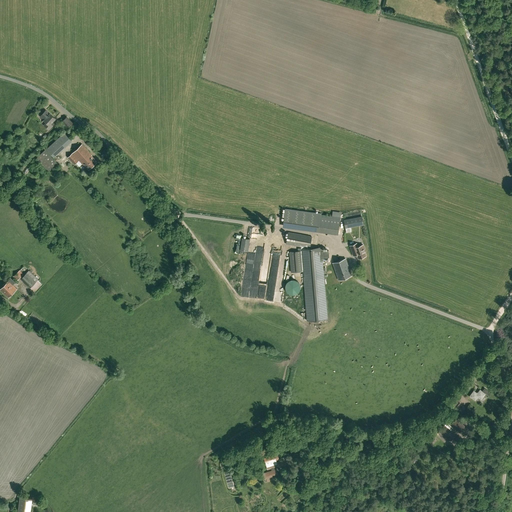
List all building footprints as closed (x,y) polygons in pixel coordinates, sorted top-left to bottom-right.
[(46,110),(40,116),(44,119),(44,120),(46,123),(44,125),(47,128),(49,130),(50,128),(53,125),(51,123),(55,119),(55,118),(50,113),(49,114),(46,110)] [(62,121),(69,128),(74,123),(67,116),(62,121)] [(67,132),(48,148),(57,158),(59,156),(58,154),(74,140),(67,132)] [(79,160),(82,164),(83,163),(89,169),(98,161),(92,155),(92,154),(83,144),(68,157),(75,164),(79,160)] [(57,163),(45,150),(36,158),(49,171),(57,163)] [(287,208),(285,227),(341,233),(343,211),(334,210),(334,215),(323,214),(324,212),(287,208)] [(364,225),(362,217),(345,220),(346,228),(351,227),(364,225)] [(312,236),(288,232),(286,244),(310,248),(312,236)] [(244,237),(243,250),(252,250),(252,238),(244,237)] [(356,249),(357,254),(359,258),(366,255),(364,249),(363,245),(356,247),(355,244),(350,245),(352,251),(356,249)] [(309,250),(301,250),(303,271),(305,294),(305,296),(307,320),(308,320),(317,320),(327,319),(327,318),(325,294),(322,260),(322,258),(322,251),(321,249),(309,250)] [(301,250),(289,251),(291,272),(303,271),(301,250)] [(249,253),(243,296),(258,298),(260,282),(253,281),(256,254),(249,253)] [(346,258),(333,263),(339,280),(352,275),(346,258)] [(274,302),(282,303),(287,266),(284,264),(281,263),(277,267),(279,269),(276,272),(271,271),(272,262),(270,265),(270,268),(268,270),(266,270),(264,268),(262,270),(267,271),(267,273),(264,273),(269,277),(269,281),(268,283),(272,284),(276,288),(274,302)] [(13,276),(17,280),(24,274),(20,270),(13,276)] [(30,288),(38,279),(29,270),(21,279),(30,288)] [(287,283),(292,295),(304,290),(300,278),(287,283)] [(5,294),(13,285),(9,281),(6,284),(5,283),(3,285),(4,286),(0,289),(5,294)] [(13,285),(5,294),(9,297),(17,289),(13,285)] [(485,394),(485,393),(486,394),(488,391),(485,388),(482,392),(480,390),(478,393),(477,393),(474,391),(471,396),(475,400),(477,397),(479,397),(481,399),(485,394)] [(456,419),(451,424),(459,432),(463,427),(456,419)] [(456,434),(448,427),(450,425),(446,422),(444,424),(444,425),(437,433),(444,439),(446,436),(451,440),(456,434)] [(429,434),(425,439),(430,444),(435,439),(429,434)] [(267,469),(271,468),(272,470),(261,474),(262,477),(264,476),(265,478),(277,474),(275,469),(274,470),(273,467),(277,466),(278,467),(283,465),(282,464),(283,463),(282,460),(277,462),(276,460),(279,459),(277,454),(275,455),(272,456),(272,455),(264,458),(267,469)] [(292,455),(285,457),(288,464),(294,462),(296,468),(303,465),(301,459),(294,461),(292,455)] [(20,497),(18,511),(30,511),(32,498),(20,497)]
